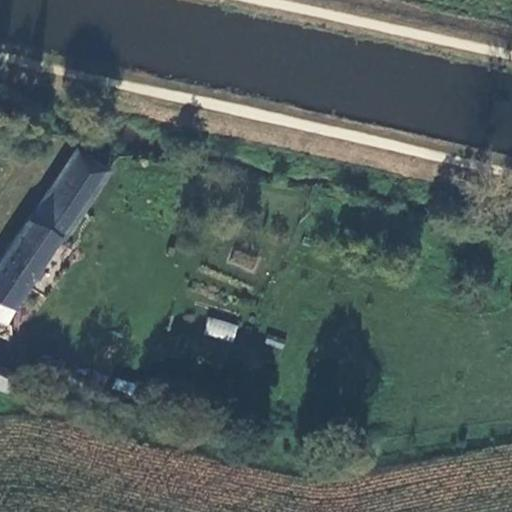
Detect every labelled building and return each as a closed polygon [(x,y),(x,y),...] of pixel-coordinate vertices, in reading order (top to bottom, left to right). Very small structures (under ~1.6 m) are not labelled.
[(65,238),(114,164),(77,140),(0,255),(0,325),(60,235),(65,238)] [(235,249),(229,262),(253,272),(258,258),(235,249)] [(204,333),(232,342),(237,326),(209,317),(204,333)] [(0,398),(4,400),(18,379),(0,368),(0,398)] [(154,415),(166,418),(171,403),(139,392),(134,406),(154,415)]
